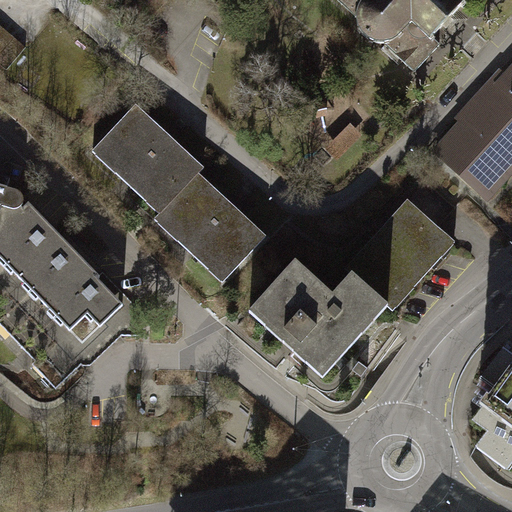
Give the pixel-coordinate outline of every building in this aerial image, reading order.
[(338,0),(359,19),(358,30),(362,40),(370,46),(380,50),(391,49),(416,73),(441,47),(436,41),(452,24),(467,7),(473,0),(338,0)] [(0,63),(8,71),(29,47),(0,21),(0,63)] [(511,69),(506,76),(501,71),(456,121),(460,124),(433,154),(491,207),(511,183),(511,69)] [(137,104),(94,150),(163,213),(155,222),(222,284),(266,238),(202,178),(208,170),(137,104)] [(354,156),(362,139),(349,133),(341,149),(354,156)] [(0,316),(58,374),(123,305),(18,193),(7,187),(9,179),(0,176),(0,316)] [(328,287),(293,259),(249,310),(324,379),(457,241),(407,201),(328,287)] [(511,352),(505,347),(503,348),(504,349),(483,378),(482,377),(481,379),(495,390),(484,405),(473,420),(488,432),(477,446),(508,470),(511,464),(511,352)]
